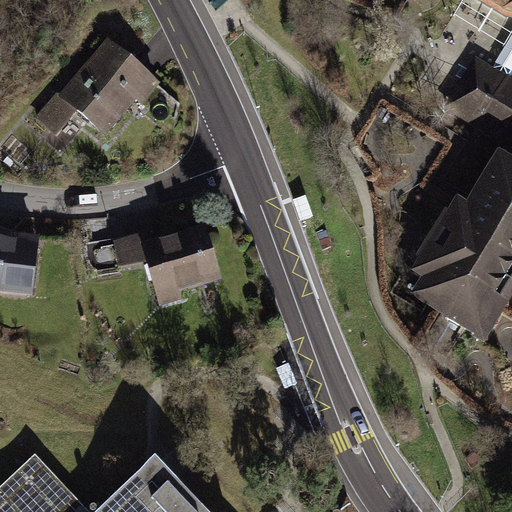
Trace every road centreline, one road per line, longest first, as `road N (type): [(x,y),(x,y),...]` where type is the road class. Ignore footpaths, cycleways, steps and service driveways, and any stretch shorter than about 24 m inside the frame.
road 1 (residential): [(394,511),(349,435),(242,157)]
road 2 (residential): [(242,157),(126,200),(0,200)]
road 3 (residential): [(242,157),(171,0)]
